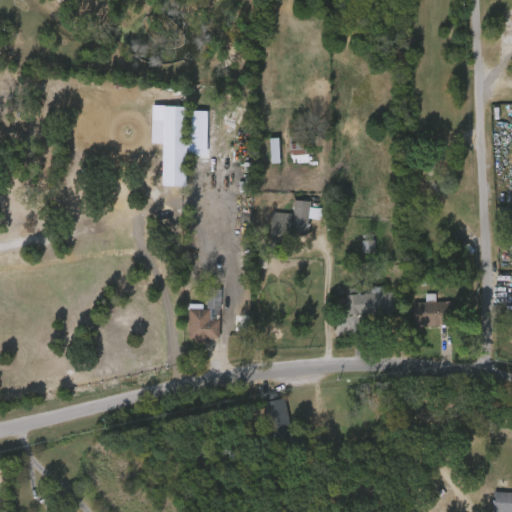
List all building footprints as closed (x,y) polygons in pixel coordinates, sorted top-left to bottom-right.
[(172,194),(172,115),(148,115),(148,194),(172,194)] [(310,130),(311,142),(313,142),(314,162),(291,163),(292,144),(289,144),(289,131),(310,130)] [(256,172),(265,171),(264,146),(256,147),(256,172)] [(294,170),(293,151),(275,151),(276,170),(294,170)] [(322,209),(321,219),(308,218),(306,235),(289,234),(288,246),(281,246),(281,248),(270,247),(273,212),(293,213),(294,200),(310,201),(310,209),(322,209)] [(360,262),(359,249),(347,249),(348,262),(360,262)] [(359,288),(360,295),(397,292),(399,311),(351,314),(351,311),(344,312),(344,309),(336,310),(335,298),(349,297),(348,288),(359,288)] [(219,309),(220,339),(211,339),(211,343),(196,343),(196,339),(189,338),(189,304),(203,304),(203,309),(208,309),(208,289),(222,289),(222,309),(219,309)] [(437,293),(437,302),(451,302),(452,325),(413,326),(413,302),(427,302),(426,294),(437,293)] [(174,350),(196,350),(196,346),(204,346),(205,304),(192,304),(191,313),(174,312),(174,350)] [(497,349),(511,348),(511,323),(503,324),(503,333),(497,333),(497,349)] [(277,393),(279,399),(286,398),(294,438),(323,432),(326,447),(275,457),(264,402),(270,400),(269,395),(277,393)] [(250,410),(257,454),(279,450),(272,406),(250,410)] [(511,511),(492,511),(493,490),(511,492),(511,511)]
